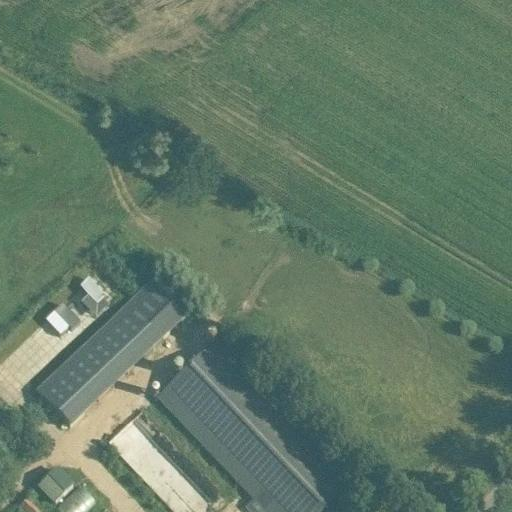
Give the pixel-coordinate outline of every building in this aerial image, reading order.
[(153,351),(157,349),(191,316),(157,280),(122,314),(37,394),(70,429),(153,351)] [(158,400),(264,511),(326,511),(355,486),(222,340),(158,400)] [(207,511),(215,504),(131,420),(107,445),(174,511),(207,511)] [(57,471),(37,490),(53,507),(73,488),(57,471)] [(58,511),(87,511),(95,506),(82,488),(55,507),(58,511)]
